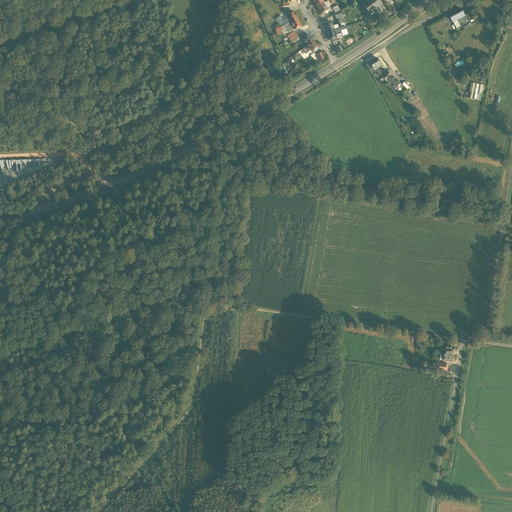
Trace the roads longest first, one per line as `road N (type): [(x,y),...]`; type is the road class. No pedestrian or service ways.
road 1 (secondary): [(0,227),(164,161),(335,65)]
road 2 (track): [(206,302),(466,341)]
road 3 (track): [(206,302),(190,407),(143,462)]
road 4 (unclassified): [(430,511),(466,341)]
road 5 (residential): [(489,322),(511,164)]
road 6 (track): [(63,336),(174,293),(206,302)]
road 7 (track): [(111,182),(75,154),(0,156)]
